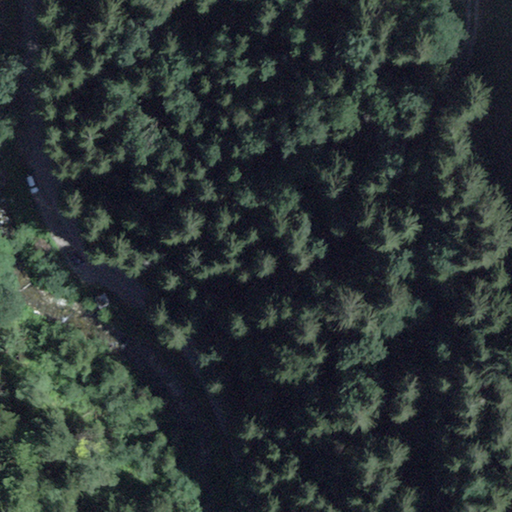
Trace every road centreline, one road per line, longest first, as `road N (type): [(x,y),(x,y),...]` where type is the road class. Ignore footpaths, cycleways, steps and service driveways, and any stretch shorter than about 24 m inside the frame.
road 1 (unclassified): [(37,0),(31,117),(70,223),(92,256),(147,302),(206,369),(262,511)]
road 2 (track): [(429,511),(415,453),(435,375),(434,181),(478,0)]
road 3 (track): [(92,256),(154,260),(248,322),(365,511)]
